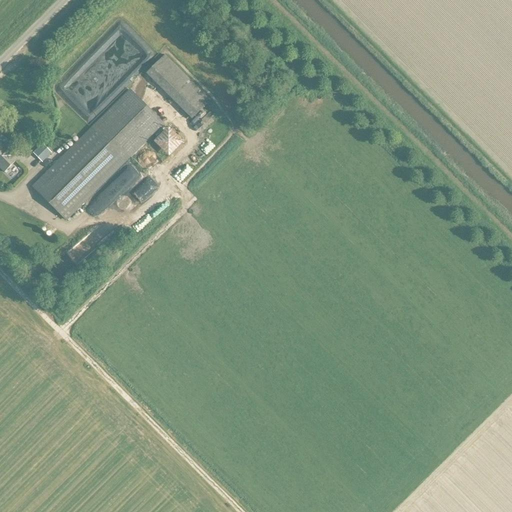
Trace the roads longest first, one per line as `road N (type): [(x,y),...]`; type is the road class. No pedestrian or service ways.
road 1 (track): [(163,173),(185,197),(180,213),(57,333)]
road 2 (track): [(0,275),(139,413)]
